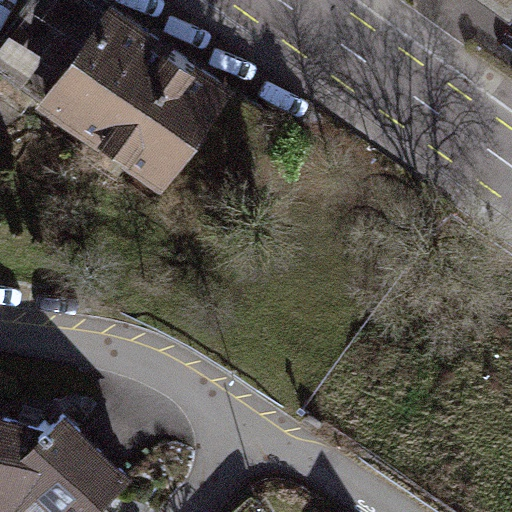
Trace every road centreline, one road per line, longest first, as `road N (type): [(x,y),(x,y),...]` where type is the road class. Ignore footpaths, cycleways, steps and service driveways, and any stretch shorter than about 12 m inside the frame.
road 1 (primary): [(282,0),(511,163)]
road 2 (residential): [(249,439),(173,376),(84,349),(0,336)]
road 3 (residential): [(389,511),(335,475),(249,439)]
